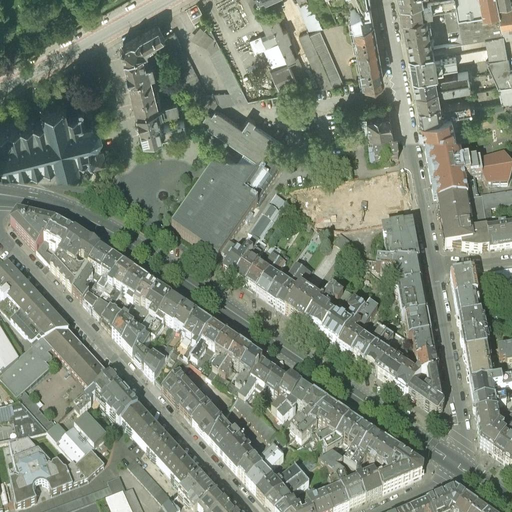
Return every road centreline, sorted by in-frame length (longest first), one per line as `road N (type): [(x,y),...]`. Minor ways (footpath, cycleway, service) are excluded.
road 1 (primary): [(453,467),(114,233),(42,202)]
road 2 (residential): [(251,511),(0,234)]
road 3 (residential): [(434,271),(384,0)]
road 4 (residential): [(453,467),(462,441),(434,271)]
road 5 (secondary): [(0,92),(168,0)]
road 6 (unknown): [(137,196),(106,33)]
